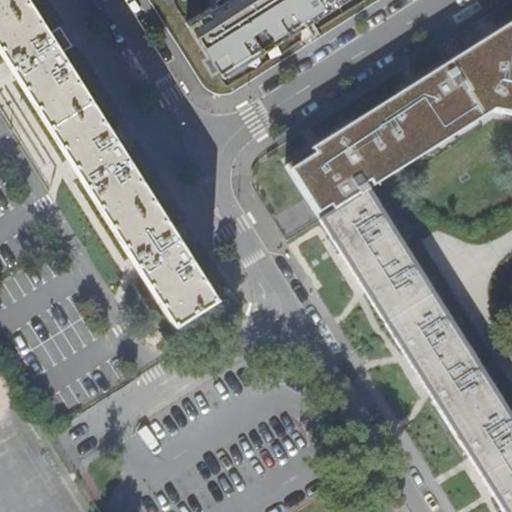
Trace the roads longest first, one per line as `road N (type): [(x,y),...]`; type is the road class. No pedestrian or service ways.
road 1 (residential): [(425,511),(332,360),(282,316),(220,189),(220,148)]
road 2 (residential): [(220,148),(440,0)]
road 3 (residential): [(220,148),(115,0)]
